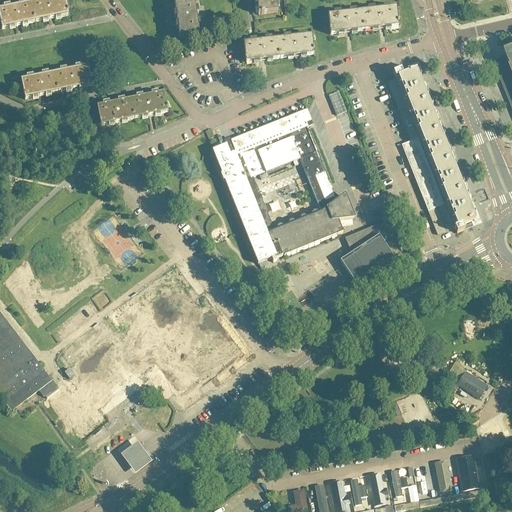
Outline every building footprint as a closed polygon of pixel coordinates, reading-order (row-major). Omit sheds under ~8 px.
[(67,10),(65,0),(47,0),(42,1),(39,2),(31,3),(35,23),(49,20),(52,20),(54,19),(69,16),(68,13),(68,10),(67,10)] [(278,13),(277,4),(276,2),(276,0),(255,0),(256,1),(258,15),(261,15),(264,15),(278,13)] [(35,23),(31,3),(23,5),(20,5),(14,7),(8,8),(6,8),(0,9),(0,26),(1,30),(16,27),(18,26),(20,26),(35,23)] [(199,36),(197,26),(197,24),(196,19),(195,11),(195,9),(194,3),(174,6),(176,20),(176,22),(177,24),(179,38),(182,38),(185,38),(185,37),(199,36)] [(398,21),(396,7),(387,8),(385,9),(379,9),(373,10),(370,10),(362,11),(364,31),(379,30),(381,29),(383,29),(398,27),(398,24),(399,24),(398,21)] [(364,31),(362,11),(354,12),(351,13),(345,13),(339,14),(337,14),(328,15),(329,29),(329,32),(330,32),(330,35),(345,34),(347,33),(349,33),(364,31)] [(313,49),(312,35),(303,36),(301,37),(295,37),(289,38),(286,38),(278,39),(280,59),(294,57),(297,57),(299,57),(314,55),(313,52),(314,52),(314,49),(313,49)] [(280,59),(278,39),(269,40),(267,40),(261,41),(255,42),(252,42),(244,43),(245,57),(245,59),(246,59),(246,63),(260,61),(263,61),(265,60),(280,59)] [(511,50),(510,51),(511,52),(510,52),(509,51),(506,53),(505,54),(506,56),(507,60),(498,64),(511,100),(511,50)] [(475,65),(486,62),(484,54),(473,57),(475,65)] [(470,228),(481,224),(417,64),(405,69),(393,74),(395,79),(386,82),(410,142),(401,146),(437,236),(454,229),(457,234),(470,228)] [(91,81),(88,67),(79,69),(77,69),(71,70),(65,71),(63,72),(54,74),(58,93),(73,90),(75,90),(77,90),(92,87),(91,83),(92,83),(91,80),(91,81)] [(58,93),(54,74),(46,75),(43,76),(37,77),(32,78),(29,79),(20,80),(23,94),(23,97),(24,97),(24,100),(39,97),(41,97),(44,96),(58,93)] [(168,109),(167,107),(164,93),(155,95),(153,95),(147,97),(141,98),(139,98),(130,100),(134,120),(149,117),(151,116),(153,116),(168,113),(167,109),(168,109)] [(134,120),(130,100),(122,102),(120,102),(114,104),(108,105),(105,105),(97,107),(99,121),(99,124),(100,123),(101,127),(115,124),(118,123),(120,123),(134,120)] [(282,257),(284,256),(284,257),(343,233),(338,222),(340,221),(352,220),(355,220),(355,219),(345,196),(346,195),(345,194),(342,197),(335,202),(334,198),(336,197),(334,193),(332,194),(329,186),(308,132),(306,133),(305,129),(313,125),(307,110),(306,111),(307,111),(300,114),(300,113),(297,114),(297,115),(237,139),(237,138),(231,141),(229,138),(224,141),(226,146),(212,151),(212,152),(213,152),(222,174),(220,175),(223,182),(225,181),(256,260),(258,265),(271,259),(273,263),(277,262),(276,259),(282,257)] [(401,253),(395,238),(388,220),(344,238),(351,254),(340,262),(355,284),(397,256),(401,253)] [(176,399),(236,358),(179,276),(119,317),(176,399)] [(318,297),(322,313),(333,310),(332,304),(345,301),(340,277),(334,278),(337,292),(325,295),(318,297)] [(61,390),(23,352),(7,383),(3,373),(10,367),(0,370),(0,371),(2,378),(0,378),(0,395),(7,415),(17,412),(23,418),(42,400),(85,443),(106,422),(93,409),(107,404),(98,399),(90,401),(89,398),(95,396),(88,392),(91,391),(127,355),(132,347),(138,345),(134,341),(132,343),(114,333),(69,378),(76,397),(74,399),(64,389),(61,390)] [(422,362),(426,358),(422,354),(418,358),(422,362)] [(488,386),(465,372),(458,383),(455,382),(450,390),(454,393),(458,387),(479,400),(488,386)] [(333,393),(327,395),(324,399),(325,405),(329,408),(335,407),(338,403),(338,396),(333,393)] [(117,396),(101,411),(106,416),(122,401),(117,396)] [(137,440),(120,453),(136,473),(153,460),(137,440)] [(473,457),(456,461),(462,492),(479,489),(473,457)] [(446,462),(434,464),(440,494),(451,491),(446,462)] [(422,467),(414,469),(420,499),(428,497),(422,467)] [(399,471),(390,473),(395,498),(402,497),(401,489),(407,488),(405,478),(400,479),(399,471)] [(380,474),(368,477),(374,507),(386,505),(384,497),(387,496),(386,488),(383,489),(380,474)] [(511,492),(511,476),(499,479),(499,481),(495,482),(493,483),(496,496),(511,492)] [(357,480),(350,481),(354,507),(362,505),(360,499),(367,497),(365,485),(358,486),(357,480)] [(342,481),(329,484),(334,511),(347,511),(346,505),(349,505),(347,497),(345,498),(342,481)] [(327,511),(323,485),(314,487),(318,511),(327,511)] [(307,511),(303,489),(292,491),(295,506),(287,507),(288,511),(307,511)] [(474,498),(473,493),(474,493),(473,492),(462,495),(461,495),(462,495),(463,500),(462,500),(475,498),(474,498)] [(452,502),(451,497),(452,497),(452,496),(440,499),(439,499),(440,499),(441,504),(440,504),(440,505),(453,502),(452,502)]
